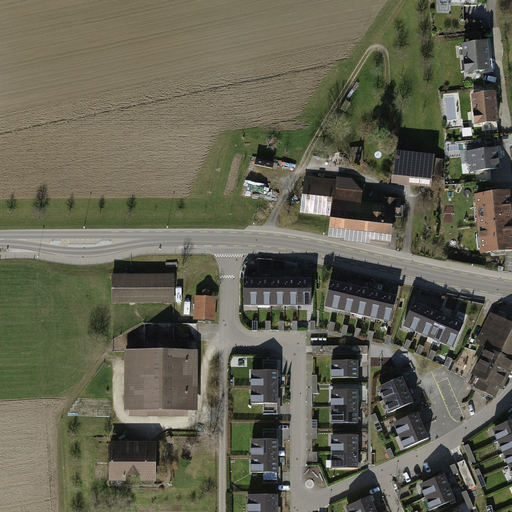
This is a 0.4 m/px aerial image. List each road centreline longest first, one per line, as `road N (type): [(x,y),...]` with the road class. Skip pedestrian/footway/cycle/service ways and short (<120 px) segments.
road 1 (tertiary): [(511,288),(294,244),(228,239)]
road 2 (track): [(405,0),(309,150),(269,240)]
road 3 (tertiary): [(228,239),(0,240)]
road 4 (residential): [(232,335),(294,340),(297,499)]
road 5 (residential): [(378,474),(450,439),(511,395)]
road 6 (residential): [(232,335),(224,360),(221,477)]
